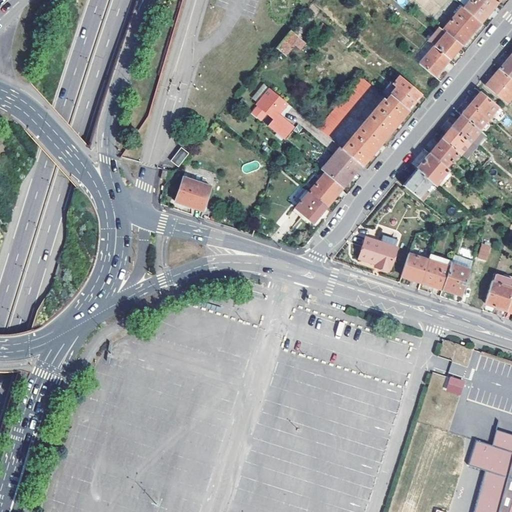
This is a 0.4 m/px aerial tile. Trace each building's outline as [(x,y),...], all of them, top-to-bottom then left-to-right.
[(493,0),(469,0),(464,7),(481,22),(497,3),(493,0)] [(463,6),(443,30),(447,32),(462,45),(481,22),(464,7),(463,6)] [(428,41),(435,46),(450,60),(462,45),(447,32),(443,30),(440,27),(428,41)] [(298,38),(292,32),(278,48),(285,54),(298,38)] [(435,46),(420,64),(435,77),(443,68),(450,60),(435,46)] [(511,55),(505,64),(500,70),(511,79),(511,55)] [(511,79),(500,70),(494,77),(497,79),(489,88),(507,103),(511,97),(511,79)] [(381,92),(387,98),(391,101),(393,98),(407,110),(421,94),(399,76),(393,83),(390,81),(381,92)] [(497,79),(494,77),(487,86),(489,88),(497,79)] [(360,79),(318,128),(329,137),(370,88),(360,79)] [(263,84),(252,97),(256,101),(267,88),(263,84)] [(287,104),(270,90),(258,105),(275,119),(278,115),(285,107),(287,104)] [(499,108),(481,93),(465,113),(462,116),(480,130),(499,108)] [(342,148),(361,164),(407,110),(393,98),(391,101),(387,98),(386,100),(384,99),(342,148)] [(269,126),(285,139),(294,128),(278,115),(275,119),(269,126)] [(458,121),(455,125),(474,140),(479,145),(486,136),(480,130),(462,116),(458,121)] [(441,140),(458,154),(460,156),(461,155),(467,159),(479,145),(474,140),(455,125),(448,132),(441,140)] [(430,154),(447,168),(458,154),(441,140),(439,144),(430,154)] [(188,153),(181,147),(170,161),(178,167),(188,153)] [(342,148),(341,147),(337,151),(321,170),(324,172),(342,187),(358,168),(361,164),(342,148)] [(417,170),(436,186),(450,170),(447,168),(430,154),(419,167),(417,170)] [(404,185),(423,202),(436,186),(417,170),(407,181),(404,185)] [(342,187),(324,172),(308,192),(326,206),(342,187)] [(210,187),(182,179),(175,202),(202,211),(210,187)] [(308,192),(295,207),(313,222),(326,206),(308,192)] [(377,264),(390,268),(391,269),(397,248),(366,238),(359,259),(377,264)] [(491,246),(484,244),(479,257),(487,260),(491,246)] [(409,253),(402,275),(412,279),(421,282),(428,260),(409,253)] [(428,260),(421,282),(443,289),(451,262),(452,261),(430,254),(428,260)] [(452,261),(451,262),(471,269),(474,260),(454,254),(452,261)] [(471,269),(451,262),(443,289),(462,295),(471,269)] [(511,278),(496,273),(493,280),(511,286),(511,278)] [(511,286),(493,280),(486,302),(507,309),(511,294),(511,286)] [(446,390),(460,395),(465,381),(450,376),(446,390)] [(511,432),(498,428),(493,443),(511,449),(511,432)] [(511,511),(511,449),(493,443),(477,438),(469,463),(486,469),(471,511),(511,511)]
